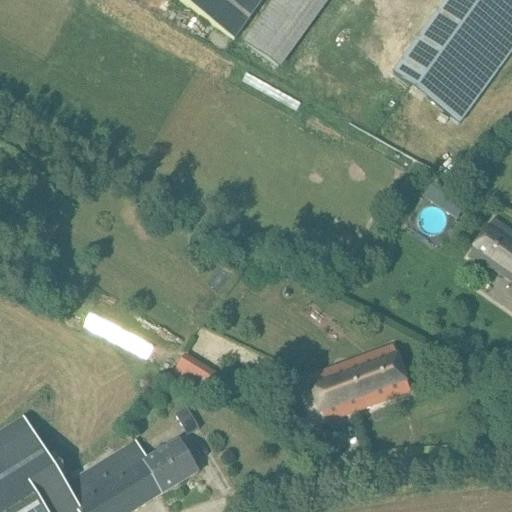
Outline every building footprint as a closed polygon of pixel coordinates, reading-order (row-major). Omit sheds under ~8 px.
[(175,0),(234,42),(264,0),(175,0)] [(329,0),(274,0),(244,43),(280,69),(329,0)] [(511,0),(448,0),(394,75),(461,124),(511,52),(511,0)] [(447,211),(455,199),(434,186),(427,199),(447,211)] [(468,258),(488,272),(490,269),(511,284),(511,232),(494,220),(468,258)] [(410,394),(403,375),(393,348),(308,379),(325,425),(410,394)] [(183,384),(198,362),(181,351),(167,374),(183,384)] [(188,438),(199,431),(187,409),(175,416),(188,438)] [(28,432),(0,449),(0,511),(137,511),(199,474),(179,443),(147,462),(136,443),(63,488),(58,481),(28,432)]
